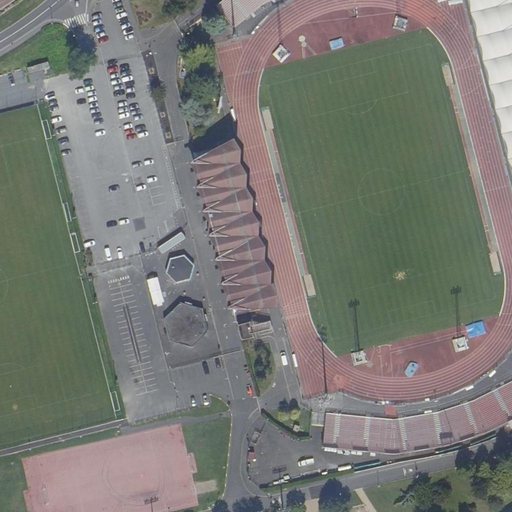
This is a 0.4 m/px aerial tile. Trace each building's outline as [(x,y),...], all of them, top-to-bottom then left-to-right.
[(228,0),(218,9),(233,30),(262,5),(272,0),(228,0)] [(511,0),(469,0),(511,168),(511,0)] [(48,76),(45,63),(27,66),(29,79),(48,76)] [(266,303),(227,151),(196,159),(195,162),(233,311),(266,303)] [(159,248),(163,254),(186,238),(182,231),(159,248)] [(188,279),(193,266),(183,257),(171,260),(167,274),(174,282),(188,279)] [(147,279),(154,304),(164,302),(157,276),(147,279)] [(207,332),(202,310),(179,304),(162,320),(168,342),(190,349),(207,332)] [(325,414),(323,448),(399,456),(449,447),(493,433),(511,422),(511,381),(473,401),(438,414),(395,421),(325,414)]
